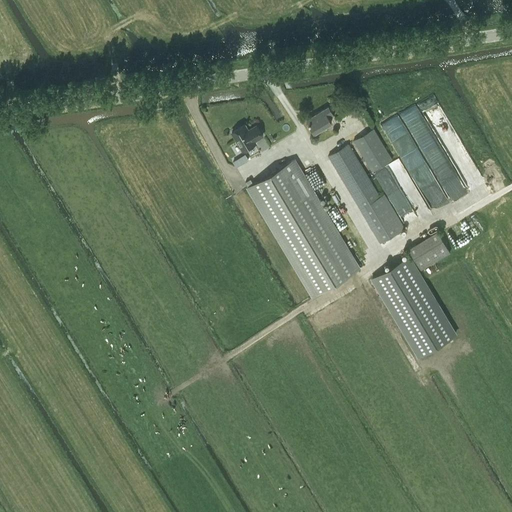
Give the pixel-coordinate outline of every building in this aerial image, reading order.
[(329,117),(333,114),(329,106),(307,119),(315,131),(331,121),(329,117)] [(256,125),(248,130),(245,124),(232,132),(243,150),(256,142),(254,140),(263,135),(256,125)] [(353,140),(372,172),(373,172),(393,160),(374,128),(354,140),(353,140)] [(349,143),(328,156),(329,156),(381,241),(404,228),(385,197),(382,198),(372,181),(377,179),(373,172),(372,172),(368,175),(349,143)] [(238,158),(233,161),(236,167),(241,164),(238,158)] [(248,186),(314,295),(358,268),(317,199),(319,198),(295,158),(248,186)] [(455,334),(409,256),(372,277),(418,355),(455,334)]
